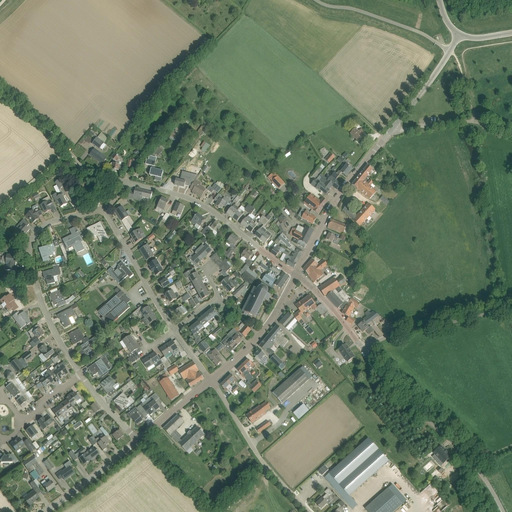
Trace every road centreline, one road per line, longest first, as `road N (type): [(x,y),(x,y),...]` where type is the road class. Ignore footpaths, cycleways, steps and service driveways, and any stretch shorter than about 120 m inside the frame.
road 1 (residential): [(81,375),(45,311),(30,245),(47,223),(102,208)]
road 2 (unclassified): [(503,511),(462,451),(363,350)]
road 3 (unclassified): [(296,275),(197,202),(125,181)]
road 4 (tertiary): [(296,275),(336,198),(390,130)]
road 5 (unclassified): [(308,511),(259,457),(211,379)]
road 6 (unclassified): [(125,181),(81,166),(0,92)]
road 7 (unclassified): [(363,350),(386,336),(511,308)]
road 8 (unclassified): [(449,52),(414,30),(315,0)]
road 9 (residential): [(174,330),(102,208)]
road 10 (tertiary): [(211,379),(265,328),(296,275)]
